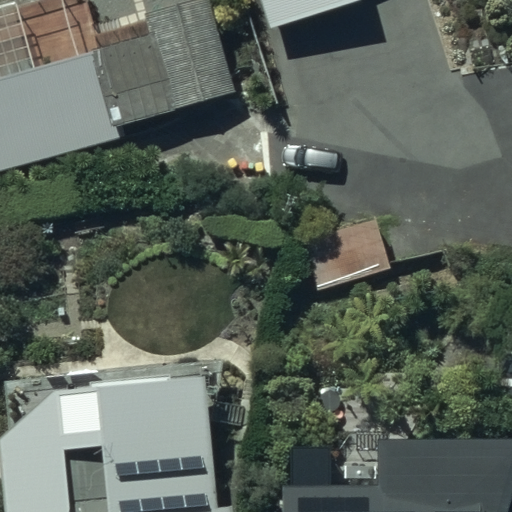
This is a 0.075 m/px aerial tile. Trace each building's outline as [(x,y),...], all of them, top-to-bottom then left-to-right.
[(0,174),(124,139),(120,124),(234,92),(207,0),(175,0),(141,10),(143,14),(87,30),(91,43),(0,69),(0,174)] [(372,215),(299,238),(315,289),(388,265),(372,215)] [(511,352),(486,353),(486,392),(511,391),(511,352)] [(222,511),(214,502),(202,368),(201,363),(88,373),(88,377),(49,380),(0,426),(0,511),(222,511)] [(486,511),(487,481),(279,480),(278,511),(486,511)]
